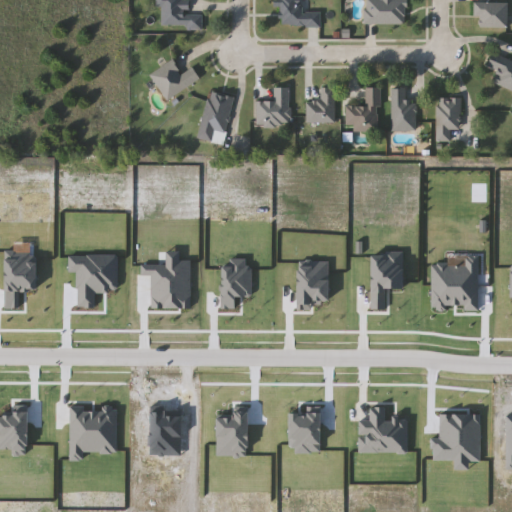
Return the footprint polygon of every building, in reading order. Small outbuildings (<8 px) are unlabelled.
[(204,27),(162,28),(162,7),(157,7),(157,0),(188,0),(188,15),(204,15),(204,27)] [(297,0),(297,9),(322,9),(321,27),(282,26),(283,8),(275,8),(275,0),(297,0)] [(366,0),(407,0),(406,25),(366,24),(366,0)] [(481,17),(475,17),(475,2),(508,2),(508,27),(481,27),(481,17)] [(511,90),(494,84),(499,71),(488,67),(494,54),(511,60),(511,90)] [(182,73),(193,67),(200,80),(166,100),(150,74),(174,60),(182,73)] [(291,126),(257,126),(257,101),(275,101),(275,88),(291,88),(291,126)] [(307,123),(307,102),(322,102),(322,88),(336,88),(336,123),(307,123)] [(380,131),(347,130),(347,106),(366,106),(366,88),(380,88),(380,131)] [(392,131),(392,89),(407,89),(407,100),(416,100),(416,131),(392,131)] [(224,145),(198,139),(209,91),(234,97),(224,145)] [(462,98),(462,129),(452,129),(452,141),(437,141),(437,98),(462,98)]
